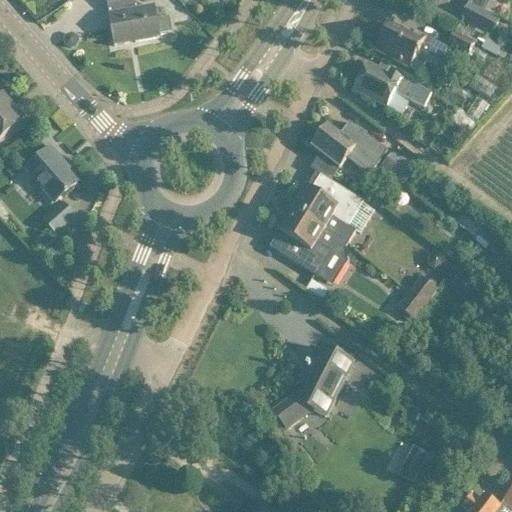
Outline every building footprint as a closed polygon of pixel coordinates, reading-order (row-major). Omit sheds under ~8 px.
[(106,0),(109,15),(108,16),(114,48),(161,39),(161,36),(172,34),(169,18),(158,21),(155,7),(137,11),(136,7),(137,6),(135,0),(106,0)] [(470,5),(462,21),(492,37),(500,21),(484,13),(470,5)] [(376,52),(394,61),(421,75),(426,64),(438,70),(447,52),(430,43),(412,34),(409,38),(389,28),(376,52)] [(66,36),(63,41),(66,47),(71,49),(77,47),(79,42),(77,36),(72,34),(66,36)] [(449,47),(470,58),(476,46),(455,35),(449,47)] [(486,41),(482,49),(496,57),(501,48),(486,41)] [(404,117),(410,104),(416,92),(417,91),(368,66),(354,93),(388,110),(388,109),(404,117)] [(0,141),(10,133),(24,119),(9,102),(7,104),(0,96),(0,141)] [(472,117),(486,127),(496,111),(482,102),(472,117)] [(459,113),(452,123),(469,135),(477,125),(459,113)] [(340,137),(329,128),(311,150),(340,172),(347,162),(358,170),(359,169),(370,177),(389,154),(351,124),(340,137)] [(446,143),(456,151),(464,142),(454,133),(446,143)] [(51,149),(36,163),(26,172),(42,191),(56,205),(78,185),(61,165),(63,163),(51,149)] [(394,152),(380,170),(403,189),(417,171),(394,152)] [(241,154),(234,177),(245,180),(252,157),(241,154)] [(356,232),(349,227),(364,204),(324,179),(315,195),(307,189),(293,212),(348,246),(356,232)] [(456,203),(445,217),(455,224),(462,216),(466,210),(456,203)] [(0,204),(0,217),(4,223),(11,217),(0,204)] [(44,222),(55,235),(75,218),(64,205),(44,222)] [(317,279),(328,261),(333,253),(346,249),(348,246),(293,212),(279,234),(287,239),(278,254),(317,279)] [(485,233),(477,242),(487,250),(489,248),(493,252),(499,245),(485,233)] [(55,244),(43,255),(57,271),(69,260),(55,244)] [(426,307),(438,292),(422,279),(410,295),(426,307)] [(335,310),(341,301),(312,282),(306,292),(335,310)] [(414,323),(426,307),(410,295),(398,310),(414,323)] [(480,304),(471,316),(479,323),(489,310),(480,304)] [(326,419),(344,384),(353,366),(321,349),(310,369),(308,369),(307,371),(313,375),(306,387),(302,385),(294,401),(275,415),(287,431),(312,412),(326,419)] [(422,416),(419,424),(430,429),(433,421),(422,416)] [(428,484),(440,461),(421,452),(410,476),(428,484)] [(511,511),(511,494),(500,510),(484,498),(479,505),(472,500),(474,497),(472,496),(463,509),(466,511),(511,511)] [(265,511),(252,501),(244,511),(265,511)]
